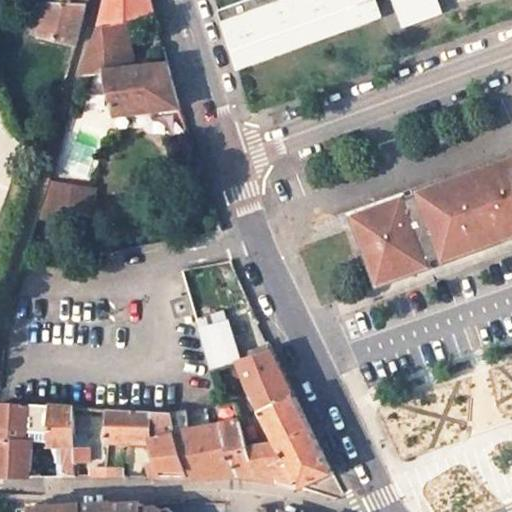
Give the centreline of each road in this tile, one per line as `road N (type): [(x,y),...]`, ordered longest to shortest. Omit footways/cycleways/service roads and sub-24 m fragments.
road 1 (unclassified): [(230,156),(381,511)]
road 2 (residential): [(341,511),(271,489),(0,496)]
road 3 (residential): [(230,156),(511,54)]
road 4 (unclassified): [(183,0),(230,156)]
